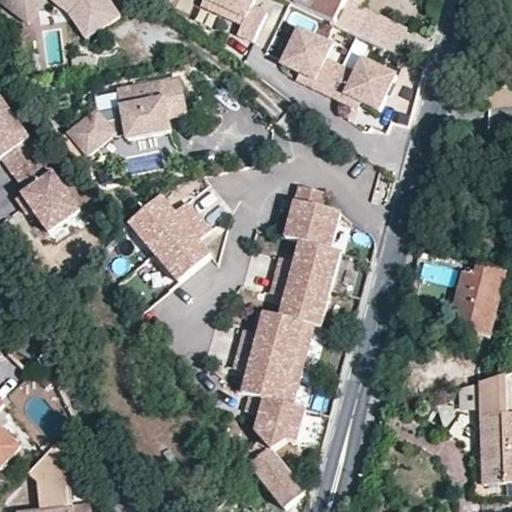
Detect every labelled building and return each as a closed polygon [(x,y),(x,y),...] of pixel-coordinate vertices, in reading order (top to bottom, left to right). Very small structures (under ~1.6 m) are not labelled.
[(6,0),(23,12),(32,0),(69,0),(79,7),(86,15),(91,11),(102,25),(120,9),(113,0),(6,0)] [(91,32),(102,25),(91,11),(86,15),(79,7),(69,0),(32,0),(23,12),(35,20),(49,0),(58,0),(73,10),(91,32)] [(253,0),(203,0),(243,20),(236,34),(252,41),(265,14),(250,6),(253,0)] [(302,0),(299,7),(311,13),(337,26),(350,0),(302,0)] [(367,0),(350,0),(337,26),(396,55),(408,31),(363,9),(367,0)] [(313,90),(329,97),(343,69),(329,61),(335,48),(301,31),(283,67),(302,76),(317,83),(313,90)] [(343,69),(329,97),(344,105),(348,98),(363,105),(381,114),(399,79),(364,62),(358,75),(343,69)] [(171,119),(189,116),(181,75),(117,87),(120,106),(113,107),(115,118),(109,119),(100,105),(67,127),(85,155),(118,133),(117,133),(125,132),(126,141),(173,132),(171,119)] [(299,82),(313,90),(317,83),(302,76),(299,82)] [(348,98),(344,105),(359,112),(363,105),(348,98)] [(17,177),(43,158),(2,100),(0,101),(0,162),(4,160),(17,177)] [(82,213),(43,158),(17,177),(28,194),(24,197),(36,213),(52,235),(82,213)] [(251,416),(261,418),(265,420),(263,428),(260,436),(261,438),(274,456),(290,444),(296,446),(305,414),(292,410),(316,329),(322,331),(345,257),(335,254),(345,218),(326,212),(330,197),(305,189),(289,241),(304,245),(299,265),(284,260),(273,296),(288,301),(283,320),(262,314),(256,335),(246,332),(235,370),(244,373),(249,374),(243,396),(255,399),(251,416)] [(29,217),(36,213),(24,197),(18,201),(29,217)] [(163,198),(131,225),(157,255),(200,218),(187,204),(176,214),(163,198)] [(200,218),(157,255),(182,285),(214,257),(200,242),(212,232),(200,218)] [(485,341),(504,274),(476,265),(473,280),(462,276),(447,329),(485,341)] [(243,396),(249,374),(244,373),(238,395),(243,396)] [(511,391),(511,376),(480,383),(486,489),(511,487),(511,391)] [(458,410),(477,410),(478,388),(459,387),(458,410)] [(0,469),(19,450),(0,429),(0,412),(5,408),(0,403),(0,469)] [(258,441),(244,456),(285,510),(304,494),(297,486),(286,471),(274,456),(261,438),(258,441)] [(74,511),(69,462),(57,449),(29,477),(39,488),(42,508),(20,511),(74,511)] [(223,479),(205,498),(214,508),(232,490),(223,479)]
